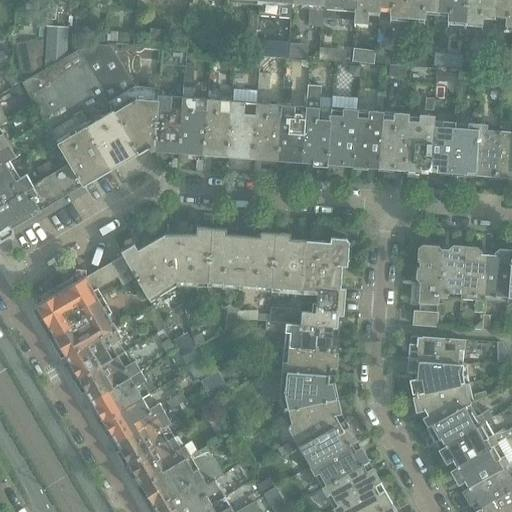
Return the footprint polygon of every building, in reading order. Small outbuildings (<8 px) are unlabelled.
[(137,0),(137,8),(145,9),(145,0),(137,0)] [(324,12),(324,16),(355,19),(356,7),(356,0),(324,0),(325,4),(324,12)] [(355,19),(355,20),(368,21),(369,10),(379,11),(379,5),(379,0),(356,0),(356,7),(355,19)] [(379,0),(379,5),(392,6),(392,14),(400,15),(407,15),(408,0),(379,0)] [(408,0),(407,15),(425,17),(426,9),(437,10),(437,0),(408,0)] [(437,0),(437,10),(450,11),(449,18),(465,20),(466,0),(437,0)] [(466,0),(465,20),(482,21),(483,14),(495,15),(495,0),(466,0)] [(511,0),(495,0),(495,15),(507,16),(506,23),(511,22),(511,0)] [(188,4),(187,13),(196,14),(196,4),(188,4)] [(250,11),(248,37),(256,37),(257,19),(258,11),(250,11)] [(399,19),(399,22),(401,22),(400,33),(406,34),(407,15),(400,15),(399,19)] [(75,27),(73,53),(78,50),(89,43),(90,28),(75,27)] [(48,28),(45,62),(56,63),(64,58),(66,29),(48,28)] [(150,29),(149,46),(162,47),(164,30),(150,29)] [(129,43),(129,34),(117,33),(116,42),(129,43)] [(14,44),(20,74),(43,70),(37,39),(14,44)] [(195,40),(194,51),(207,52),(208,41),(195,40)] [(259,40),(258,56),(259,56),(261,56),(273,57),(274,41),(259,40)] [(89,43),(78,50),(139,154),(149,148),(155,149),(159,90),(133,88),(106,44),(89,43)] [(307,58),(308,44),(291,43),(290,57),(307,58)] [(373,64),(375,51),(354,49),(352,61),(373,64)] [(413,49),(412,66),(425,67),(426,50),(413,49)] [(3,50),(0,51),(0,66),(9,62),(3,50)] [(56,63),(50,66),(111,170),(139,154),(78,50),(73,53),(64,58),(56,63)] [(376,54),(375,63),(388,64),(389,55),(376,54)] [(461,68),(462,55),(433,54),(432,66),(461,68)] [(248,57),(247,68),(260,69),(261,58),(248,57)] [(392,57),(391,65),(400,66),(400,58),(392,57)] [(186,64),(184,88),(192,88),(194,65),(186,64)] [(50,66),(22,83),(53,137),(57,144),(69,164),(87,193),(84,186),(111,170),(50,66)] [(389,66),(388,77),(406,79),(407,68),(389,66)] [(436,70),(436,82),(458,83),(458,81),(459,72),(436,70)] [(459,72),(458,81),(480,83),(480,82),(481,73),(461,72),(459,72)] [(257,104),(253,156),(263,157),(266,160),(274,160),(277,158),(278,158),(282,105),(267,104),(269,74),(260,73),(257,104)] [(481,73),(480,82),(503,84),(503,83),(504,75),(490,74),(481,73)] [(14,75),(5,80),(10,88),(19,83),(14,75)] [(511,75),(504,75),(503,83),(511,83),(511,75)] [(160,77),(159,90),(160,90),(168,90),(169,78),(160,77)] [(284,78),(283,100),(290,100),(292,79),(284,78)] [(20,84),(9,91),(14,99),(25,93),(20,84)] [(307,107),(303,160),(313,161),(312,166),(327,167),(331,115),(332,99),(320,98),(321,86),(309,86),(307,107)] [(159,90),(155,149),(164,149),(167,152),(175,152),(178,150),(179,151),(184,88),(183,88),(182,98),(159,97),(160,90),(159,90)] [(184,88),(179,151),(189,151),(192,154),(199,154),(203,152),(204,152),(208,100),(193,99),(194,88),(192,88),(184,88)] [(331,115),(327,167),(342,168),(342,163),(352,164),(356,116),(357,99),(333,97),(332,99),(331,115)] [(425,98),(424,110),(433,111),(434,99),(425,98)] [(208,100),(204,152),(214,153),(217,156),(224,156),(227,154),(229,154),(233,102),(208,100)] [(233,102),(229,154),(238,155),(241,158),(249,158),(252,156),(253,156),(257,104),(233,102)] [(282,105),(278,158),(288,159),(291,161),(298,162),(302,160),(303,160),(307,107),(282,105)] [(24,113),(31,125),(32,125),(35,129),(44,124),(34,107),(24,113)] [(352,164),(352,169),(368,170),(368,165),(378,166),(377,171),(378,171),(382,118),(382,112),(370,111),(369,117),(356,116),(352,164)] [(382,118),(378,171),(393,172),(393,167),(403,168),(403,173),(407,120),(408,114),(396,113),(395,119),(382,118)] [(407,120),(403,173),(419,174),(419,169),(429,170),(433,122),(433,116),(420,115),(420,121),(407,120)] [(433,122),(429,170),(435,170),(435,171),(436,175),(451,176),(455,128),(443,127),(443,122),(433,122)] [(455,128),(451,176),(464,177),(468,174),(468,173),(474,173),(477,124),(468,123),(467,129),(455,128)] [(477,124),(474,173),(479,174),(479,175),(482,178),(496,179),(499,131),(485,130),(486,125),(477,124)] [(0,150),(10,145),(0,128),(0,150)] [(511,131),(499,131),(496,179),(509,181),(511,177),(511,131)] [(53,137),(43,142),(47,149),(57,144),(53,137)] [(0,178),(11,171),(6,162),(16,155),(10,145),(0,150),(0,178)] [(52,162),(37,171),(42,180),(54,173),(57,171),(52,162)] [(0,242),(85,193),(86,194),(87,193),(69,164),(57,171),(54,173),(42,180),(34,185),(0,204),(0,242)] [(0,204),(34,185),(27,175),(18,181),(11,171),(0,178),(0,204)] [(196,234),(169,232),(166,234),(175,280),(207,282),(212,228),(197,227),(196,234)] [(212,228),(207,282),(230,285),(230,289),(240,289),(244,236),(226,234),(226,229),(212,228)] [(244,236),(240,289),(250,290),(250,287),(272,288),(277,233),(260,232),(260,237),(248,236),(244,236)] [(277,233),(272,288),(304,290),(308,241),(290,239),(290,234),(277,233)] [(134,244),(121,251),(123,256),(135,275),(136,275),(149,295),(175,280),(166,234),(138,250),(134,244)] [(308,241),(304,290),(318,291),(319,286),(340,288),(342,266),(347,266),(349,242),(345,239),(330,237),(330,242),(311,241),(308,241)] [(437,295),(441,252),(441,250),(438,246),(422,244),(417,248),(415,278),(418,282),(421,282),(419,303),(437,304),(437,295)] [(461,297),(465,248),(453,247),(449,250),(449,253),(441,252),(437,295),(461,297)] [(484,299),(487,255),(480,255),(480,253),(476,249),(465,248),(461,297),(474,298),(473,312),(483,312),(484,299)] [(508,301),(511,251),(500,250),(495,254),(495,256),(487,255),(484,299),(508,301)] [(123,256),(110,263),(118,276),(122,283),(135,275),(123,256)] [(35,309),(33,313),(39,322),(43,323),(47,320),(50,322),(52,325),(49,327),(53,334),(77,319),(73,312),(98,297),(101,295),(97,288),(118,276),(110,263),(84,278),(82,276),(78,274),(69,279),(69,284),(70,286),(52,297),(50,294),(47,293),(37,298),(36,302),(38,305),(36,305),(37,307),(35,309)] [(302,312),(301,324),(337,327),(338,318),(343,318),(345,289),(345,288),(340,288),(319,286),(318,291),(316,313),(302,312)] [(115,327),(98,297),(73,312),(77,319),(53,334),(54,336),(58,334),(60,337),(59,341),(55,343),(54,348),(59,357),(63,358),(66,356),(115,327)] [(165,328),(152,306),(145,311),(157,332),(165,328)] [(227,307),(225,330),(236,324),(237,308),(227,307)] [(415,311),(413,325),(435,327),(436,313),(415,311)] [(300,324),(301,313),(286,312),(285,323),(286,323),(300,324)] [(483,315),(482,330),(489,331),(490,315),(483,315)] [(265,330),(285,332),(286,323),(285,323),(268,322),(266,321),(265,330)] [(287,347),(337,351),(339,327),(337,327),(301,324),(300,324),(286,323),(285,332),(288,332),(287,347)] [(76,379),(123,351),(117,340),(121,337),(115,327),(66,356),(71,365),(69,366),(67,370),(71,377),(75,378),(76,379)] [(202,332),(193,335),(196,343),(197,345),(205,342),(202,332)] [(410,336),(409,359),(458,363),(461,364),(463,340),(410,336)] [(181,355),(194,348),(188,337),(175,345),(177,348),(178,349),(181,355)] [(173,341),(164,347),(169,355),(177,350),(175,346),(173,341)] [(498,361),(511,360),(502,342),(497,342),(498,361)] [(282,371),(335,375),(337,351),(287,347),(286,362),(283,362),(282,371)] [(201,359),(195,349),(182,357),(187,366),(189,369),(195,379),(213,368),(212,367),(201,363),(199,359),(201,359)] [(169,355),(179,372),(187,366),(182,357),(181,356),(177,350),(169,355)] [(91,398),(140,369),(135,361),(131,363),(123,351),(76,379),(77,381),(76,385),(80,392),(84,393),(87,391),(91,398)] [(409,359),(408,371),(413,395),(463,384),(469,383),(464,364),(461,364),(458,363),(409,359)] [(146,380),(140,369),(91,398),(96,407),(94,409),(92,413),(96,419),(100,420),(101,422),(149,394),(141,383),(146,380)] [(228,388),(218,369),(201,379),(211,397),(228,388)] [(288,409),(338,398),(334,382),(335,375),(282,371),(280,393),(285,392),(288,409)] [(463,384),(413,395),(416,411),(417,411),(427,427),(429,426),(428,426),(470,403),(473,401),(469,383),(463,384)] [(202,391),(189,398),(193,405),(205,397),(202,391)] [(485,391),(474,394),(475,400),(486,395),(485,391)] [(181,392),(166,401),(171,409),(186,400),(181,392)] [(155,405),(149,394),(101,422),(102,424),(101,427),(105,434),(109,435),(112,433),(116,441),(165,413),(159,403),(155,405)] [(299,447),(345,420),(341,414),(338,398),(288,409),(291,426),(288,427),(299,447)] [(470,403),(428,426),(429,426),(430,428),(429,432),(439,448),(441,447),(440,447),(481,424),(484,422),(480,414),(473,401),(470,403)] [(170,423),(165,413),(116,441),(121,450),(119,451),(117,455),(121,462),(125,463),(126,464),(173,436),(166,425),(170,423)] [(345,420),(299,447),(303,454),(305,453),(313,466),(357,441),(345,420)] [(481,424),(440,447),(441,447),(442,449),(441,453),(451,469),(452,468),(493,445),(497,443),(505,438),(511,433),(511,427),(505,432),(503,430),(493,436),(484,422),(481,424)] [(173,436),(126,464),(127,466),(126,470),(130,477),(134,478),(136,476),(141,484),(190,456),(184,445),(180,448),(173,436)] [(493,445),(452,468),(453,470),(453,474),(462,490),(464,489),(505,466),(508,464),(511,461),(511,449),(505,438),(497,443),(493,445)] [(325,487),(366,463),(365,461),(366,458),(361,448),(357,441),(313,466),(311,468),(315,476),(317,474),(325,487)] [(293,450),(289,443),(278,449),(282,456),(293,450)] [(190,456),(141,484),(141,485),(139,486),(138,490),(143,500),(149,499),(152,497),(155,499),(157,503),(178,491),(182,499),(214,481),(223,476),(206,446),(190,456)] [(366,463),(325,487),(322,489),(326,496),(330,494),(338,508),(378,484),(377,482),(377,478),(368,462),(366,463)] [(511,470),(508,464),(505,466),(464,489),(465,491),(465,494),(474,511),(476,510),(476,509),(511,488),(511,470)] [(274,487),(268,478),(257,485),(262,494),(270,490),(274,487)] [(198,511),(216,502),(223,498),(214,481),(182,499),(178,491),(157,503),(153,505),(157,511),(161,511),(162,511),(198,511)] [(378,511),(392,504),(380,483),(378,484),(338,508),(334,510),(335,511),(378,511)] [(276,488),(263,495),(273,511),(281,511),(284,511),(288,508),(276,488)] [(511,511),(511,488),(476,509),(476,510),(477,511),(476,511),(511,511)] [(216,502),(198,511),(233,511),(230,505),(222,510),(216,502)] [(258,511),(253,502),(235,511),(258,511)]
